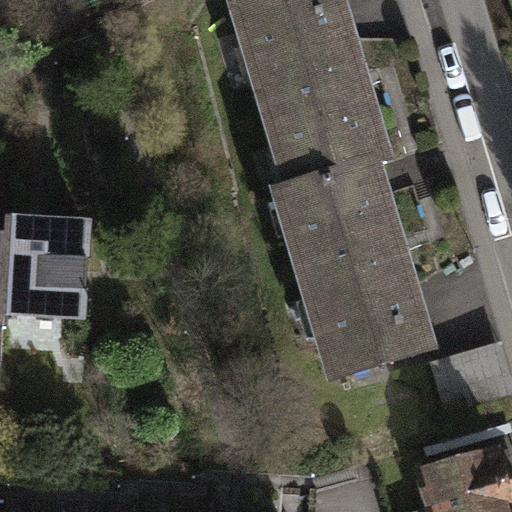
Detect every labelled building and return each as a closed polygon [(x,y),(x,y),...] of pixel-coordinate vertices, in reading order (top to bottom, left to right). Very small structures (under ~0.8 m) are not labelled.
[(337,0),(248,0),(235,4),(290,189),(375,164),(376,165),(386,162),(337,0)] [(290,189),(279,193),(334,379),(431,350),(376,165),(375,164),(290,189)] [(10,238),(0,237),(0,332),(10,333),(11,323),(16,222),(11,222),(10,238)] [(98,226),(16,222),(11,323),(92,327),(98,226)] [(511,511),(511,481),(503,450),(419,474),(429,511),(511,511)]
